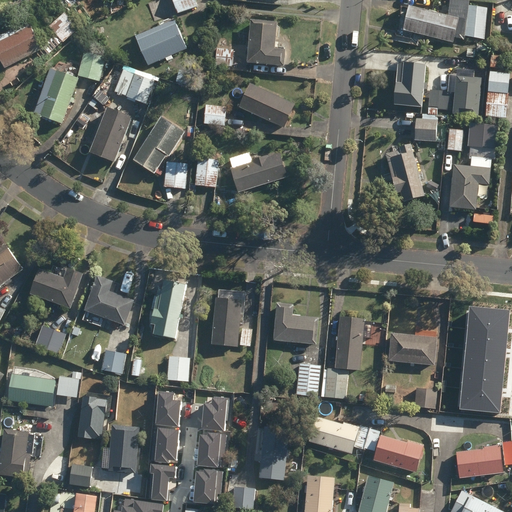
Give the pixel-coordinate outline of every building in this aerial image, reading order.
[(83,26),(93,18),(86,8),(79,0),(76,0),(68,6),(75,16),(83,26)] [(171,0),(177,16),(198,8),(195,0),(171,0)] [(460,38),(485,40),(487,9),(463,7),(460,38)] [(403,32),(453,44),(458,20),(408,8),(403,32)] [(43,51),(48,56),(62,43),(63,44),(79,30),(65,14),(49,29),(55,36),(43,48),(43,51)] [(247,65),(284,67),(286,51),(275,50),(277,23),(250,21),(247,65)] [(135,39),(149,68),(166,60),(167,62),(172,60),(171,57),(186,51),(173,22),(135,39)] [(0,37),(0,61),(4,70),(42,51),(28,23),(0,37)] [(215,65),(232,67),(234,51),(217,49),(215,65)] [(79,78),(100,83),(106,59),(85,54),(79,78)] [(490,69),(501,70),(502,58),(491,57),(490,69)] [(393,107),(423,109),(426,66),(398,65),(396,85),(394,85),(393,107)] [(34,115),(62,126),(79,81),(50,71),(34,115)] [(486,118),(507,120),(509,96),(508,96),(510,75),(490,73),(486,118)] [(126,98),(146,106),(154,84),(134,77),(126,98)] [(453,116),(478,118),(481,80),(457,78),(453,116)] [(239,110),(284,130),(295,106),(250,86),(239,110)] [(428,116),(437,117),(438,111),(451,112),(452,93),(430,92),(428,116)] [(204,126),(225,127),(227,108),(206,107),(204,126)] [(89,155),(114,164),(132,119),(107,110),(89,155)] [(132,163),(153,176),(166,157),(169,158),(185,135),(161,119),(132,163)] [(415,142),(437,143),(437,121),(416,120),(415,142)] [(468,146),(495,148),(497,125),(471,122),(468,146)] [(447,152),(462,153),(463,132),(449,131),(447,152)] [(400,195),(402,204),(424,198),(411,146),(399,150),(399,153),(386,156),(396,196),(400,195)] [(230,171),(238,195),(287,179),(280,156),(268,160),(267,158),(251,163),(252,164),(230,171)] [(449,209),(476,212),(479,186),(490,187),(492,160),(473,158),(472,169),(454,167),(449,209)] [(196,187),(217,188),(219,161),(198,160),(196,187)] [(164,189),(186,190),(188,165),(166,164),(164,189)] [(0,248),(0,287),(5,285),(7,287),(11,284),(9,281),(23,271),(4,245),(0,248)] [(31,295),(71,310),(83,276),(67,270),(64,280),(40,271),(31,295)] [(85,312),(125,327),(134,302),(109,293),(113,284),(97,278),(85,312)] [(153,338),(176,342),(186,286),(163,282),(161,292),(158,291),(157,297),(155,296),(150,326),(155,327),(153,338)] [(185,301),(197,302),(198,283),(187,282),(185,301)] [(212,346),(239,348),(243,301),(236,300),(236,302),(216,301),(212,346)] [(274,342),(317,346),(319,320),(293,318),(293,307),(277,306),(274,342)] [(459,409),(499,413),(510,311),(470,307),(459,409)] [(335,371),(361,373),(365,321),(339,320),(335,371)] [(37,347),(60,356),(67,336),(44,327),(37,347)] [(73,335),(79,338),(82,330),(76,327),(73,335)] [(241,347),(251,348),(253,331),(243,330),(241,347)] [(388,363),(434,367),(437,340),(391,336),(388,363)] [(103,371),(124,375),(127,355),(106,351),(103,371)] [(168,381),(190,382),(191,360),(169,359),(168,381)] [(134,377),(140,377),(142,361),(136,360),(134,377)] [(297,395),(319,397),(321,367),(300,366),(297,395)] [(9,402),(54,407),(56,381),(32,378),(33,370),(14,368),(13,376),(12,376),(9,402)] [(58,397),(78,399),(81,371),(72,370),(71,379),(59,378),(58,397)] [(325,399),(347,400),(349,373),(327,371),(325,399)] [(440,391),(419,389),(417,407),(438,409),(440,391)] [(156,424),(178,426),(180,401),(173,400),(173,394),(158,392),(156,424)] [(79,439),(91,440),(92,439),(102,440),(105,417),(106,417),(108,401),(84,398),(79,439)] [(204,404),(202,429),(224,430),(226,400),(213,399),(212,405),(204,404)] [(354,448),(365,451),(371,430),(361,427),(360,430),(343,425),(343,427),(316,419),(309,443),(352,456),(354,448)] [(108,472),(135,475),(140,429),(112,427),(108,472)] [(158,428),(155,461),(168,462),(168,459),(176,460),(178,430),(158,428)] [(260,480),(285,482),(289,432),(264,429),(260,480)] [(371,430),(365,451),(375,454),(373,462),(416,475),(424,448),(408,444),(407,446),(379,438),(380,433),(371,430)] [(0,462),(0,476),(28,480),(31,456),(26,455),(29,435),(4,432),(0,462)] [(218,467),(220,434),(208,433),(207,436),(200,435),(197,466),(218,467)] [(511,442),(503,444),(505,467),(511,465),(511,442)] [(456,454),(459,481),(504,476),(500,448),(484,450),(484,451),(456,454)] [(154,473),(152,500),(166,501),(169,477),(174,478),(176,466),(151,464),(150,473),(154,473)] [(69,486),(89,489),(92,469),(72,466),(69,486)] [(214,504),(217,471),(204,470),(204,472),(196,472),(193,502),(214,504)] [(359,511),(387,511),(394,485),(368,478),(359,511)] [(332,511),(335,481),(308,479),(304,511),(332,511)] [(232,508),(254,511),(257,490),(234,487),(232,508)] [(498,511),(472,499),(473,498),(462,492),(452,511),(498,511)] [(75,511),(94,511),(96,497),(77,495),(75,511)] [(161,511),(163,505),(125,500),(124,507),(122,507),(122,511),(114,511),(161,511)]
